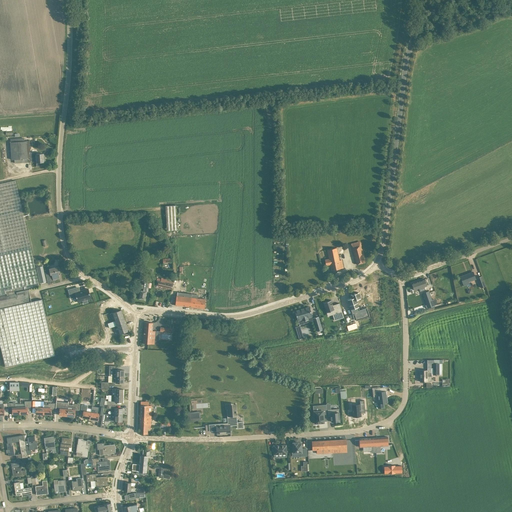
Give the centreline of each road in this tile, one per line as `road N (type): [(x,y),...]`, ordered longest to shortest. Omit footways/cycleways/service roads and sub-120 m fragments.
road 1 (unclassified): [(138,315),(75,268),(60,232),(66,0)]
road 2 (unclassified): [(401,276),(405,386),(397,414),(355,431),(249,437)]
road 3 (tertiary): [(373,265),(382,248),(406,61),(441,0)]
road 4 (tertiary): [(138,315),(249,314),(348,283),(373,265)]
road 5 (unclassified): [(0,425),(131,437)]
road 6 (tertiary): [(131,437),(138,315)]
